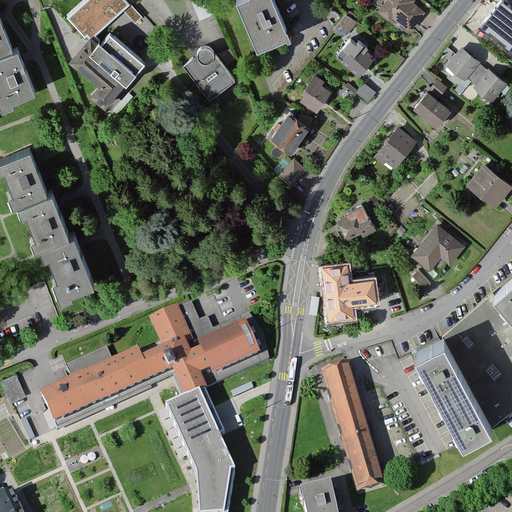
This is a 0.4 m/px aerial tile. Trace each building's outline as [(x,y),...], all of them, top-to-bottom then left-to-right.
[(145,61),(110,30),(102,39),(96,32),(124,9),(136,21),(142,15),(128,0),(83,0),(68,14),(84,33),(95,42),(90,49),(83,43),(69,60),(100,84),(92,95),(106,106),(145,61)] [(208,0),(193,0),(200,18),(214,12),(208,0)] [(237,0),(258,47),(290,33),(275,0),(237,0)] [(385,0),(377,11),(395,25),(399,20),(411,29),(427,10),(415,0),(385,0)] [(511,25),(511,0),(502,0),(486,21),(505,35),(511,25)] [(0,17),(0,86),(2,92),(0,92),(0,100),(3,108),(16,103),(15,100),(35,92),(18,48),(12,50),(0,17)] [(356,41),(350,36),(337,52),(341,56),(340,58),(358,73),(373,55),(366,49),(369,46),(359,38),(356,41)] [(198,54),(198,56),(185,67),(211,99),(237,78),(215,51),(212,48),(209,47),(205,47),(202,48),(199,51),(198,54)] [(231,47),(219,52),(227,64),(236,57),(231,47)] [(450,66),(494,102),(510,83),(465,47),(450,66)] [(325,79),(314,72),(302,90),(306,93),(302,99),(317,110),(332,88),(323,82),(325,79)] [(449,88),(439,81),(432,90),(442,98),(449,88)] [(363,82),(356,92),(368,101),(375,91),(363,82)] [(455,111),(429,93),(417,110),(443,129),(455,111)] [(311,124),(288,109),(271,136),(293,150),(311,124)] [(397,126),(373,156),(386,167),(388,164),(391,166),(392,164),(399,170),(420,144),(397,126)] [(82,233),(78,235),(59,191),(51,194),(32,148),(0,161),(4,172),(6,171),(17,197),(11,199),(15,209),(22,206),(27,216),(32,214),(41,235),(35,237),(41,252),(46,250),(49,258),(54,256),(64,279),(60,280),(70,303),(83,297),(81,293),(103,284),(82,233)] [(306,169),(294,158),(280,175),(292,185),(306,169)] [(506,184),(479,162),(461,184),(489,206),(506,184)] [(351,217),(343,220),(352,240),(366,233),(368,236),(381,230),(370,206),(350,215),(351,217)] [(432,223),(407,255),(427,270),(436,259),(445,267),(462,246),(432,223)] [(352,261),(325,265),(333,318),(359,315),(357,302),(382,299),(378,274),(354,277),(352,261)] [(421,268),(414,274),(424,285),(438,273),(432,267),(425,273),(421,268)] [(511,278),(494,293),(511,313),(511,278)] [(511,408),(511,313),(494,293),(493,291),(444,333),(445,335),(493,424),(511,408)] [(317,314),(320,295),(312,294),(310,313),(317,314)] [(178,306),(147,320),(161,350),(142,359),(138,351),(113,362),(107,348),(66,366),(73,380),(41,394),(49,411),(43,414),(50,431),(58,428),(59,431),(152,389),(150,386),(175,376),(186,401),(166,410),(196,476),(198,511),(229,511),(235,473),(220,438),(225,435),(206,392),(208,391),(206,388),(270,360),(264,334),(248,314),(213,330),(208,318),(200,321),(191,302),(179,308),(178,306)] [(445,335),(415,351),(463,440),(493,424),(445,335)] [(349,365),(322,373),(358,493),(385,485),(349,365)] [(10,401),(26,395),(17,372),(1,378),(10,401)] [(252,382),(231,391),(234,398),(255,389),(252,382)] [(342,511),(335,485),(303,493),(308,511),(342,511)] [(23,511),(13,493),(0,499),(0,511),(23,511)]
